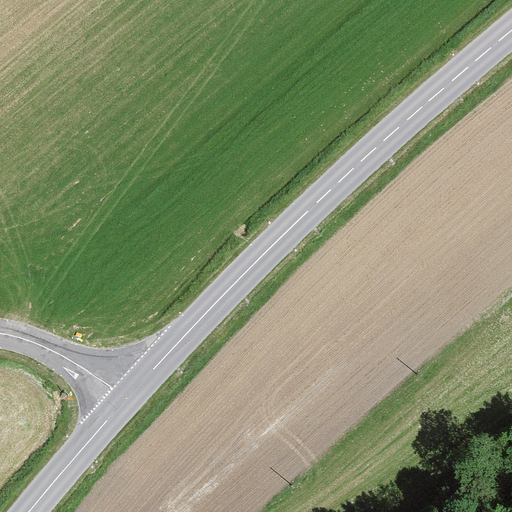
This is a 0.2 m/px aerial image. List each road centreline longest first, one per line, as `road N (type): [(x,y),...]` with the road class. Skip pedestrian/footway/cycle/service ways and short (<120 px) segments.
road 1 (tertiary): [(126,397),(248,268),(465,68)]
road 2 (tertiary): [(28,511),(126,397)]
road 3 (tertiary): [(126,397),(38,343),(0,333)]
